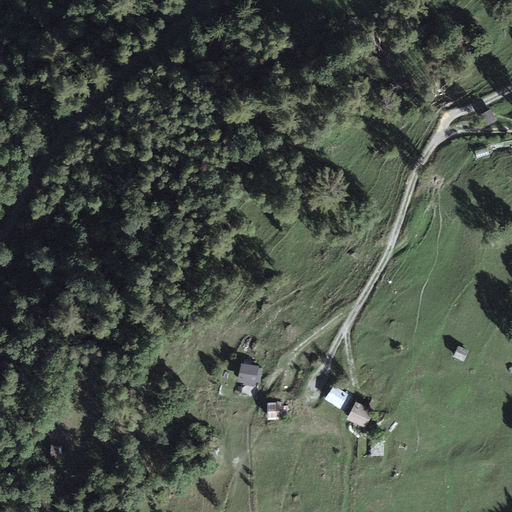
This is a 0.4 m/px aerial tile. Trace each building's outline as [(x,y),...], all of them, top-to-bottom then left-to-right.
[(491,111),(479,116),(484,127),(496,121),(491,111)] [(469,352),(459,347),(453,357),(463,362),(469,352)] [(260,368),(242,364),(238,382),(256,386),(260,368)] [(356,401),(335,387),(325,401),(346,415),(356,401)] [(287,403),(269,403),(269,421),(287,420),(287,403)] [(375,412),(358,403),(348,421),(365,430),(375,412)] [(384,438),(371,438),(371,458),(383,458),(384,438)] [(59,445),(52,445),(50,455),(57,456),(59,445)]
